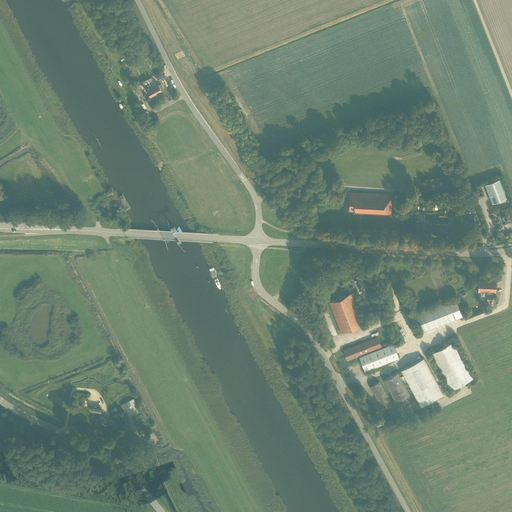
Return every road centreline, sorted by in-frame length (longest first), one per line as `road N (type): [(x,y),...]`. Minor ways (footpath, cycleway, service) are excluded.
road 1 (unclassified): [(408,511),(318,347),(259,287),(258,241)]
road 2 (tertiary): [(258,241),(0,226)]
road 3 (tertiary): [(511,250),(258,241)]
road 4 (unclassified): [(244,180),(185,98),(135,0)]
road 5 (tertiary): [(160,511),(96,452),(0,400)]
